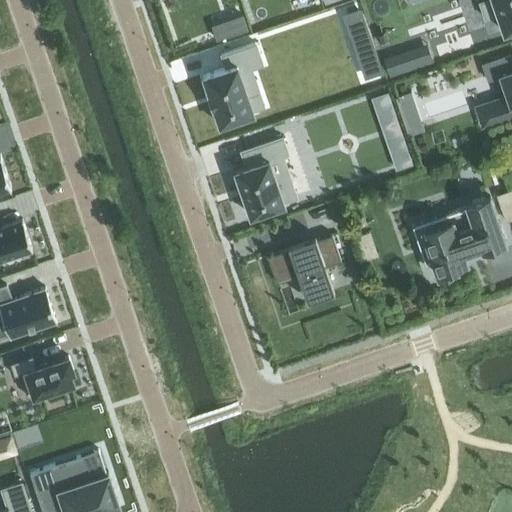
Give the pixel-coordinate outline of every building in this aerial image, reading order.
[(511,0),(482,0),(480,1),(485,17),(497,12),(504,31),(511,27),(511,0)] [(362,9),(345,15),(352,37),(369,31),(362,9)] [(226,67),(203,75),(209,93),(208,93),(213,106),(214,106),(220,124),(237,118),(238,123),(250,118),(249,114),(254,112),(253,110),(264,106),(259,91),(248,94),(237,64),(260,57),(255,42),(221,54),(226,67)] [(375,49),(359,55),(366,77),(383,71),(375,49)] [(511,53),(482,63),(488,80),(501,75),(509,96),(496,100),(493,101),(499,119),(511,114),(511,53)] [(246,165),(235,169),(250,215),(284,203),(284,201),(297,197),(283,154),(288,153),(283,136),(241,150),(246,165)] [(0,189),(10,186),(0,157),(0,156),(0,189)] [(511,189),(497,195),(506,222),(511,220),(511,189)] [(467,206),(449,212),(451,220),(422,230),(427,244),(420,247),(425,262),(432,259),(438,275),(457,268),(456,265),(467,261),(464,252),(481,246),(482,249),(505,241),(490,195),(466,203),(467,206)] [(0,259),(33,249),(22,218),(0,225),(0,259)] [(299,244),(278,252),(287,278),(299,274),(305,292),(331,284),(325,265),(341,260),(332,233),(311,240),(312,244),(300,248),(299,244)] [(7,284),(0,286),(0,307),(9,335),(57,320),(45,287),(12,298),(7,284)] [(32,354),(10,362),(14,375),(20,373),(28,396),(41,392),(42,395),(61,389),(59,385),(73,380),(70,371),(74,369),(68,354),(36,365),(32,354)] [(79,456),(31,473),(42,502),(61,496),(66,511),(90,511),(98,510),(98,511),(101,511),(100,509),(119,502),(108,471),(87,478),(79,456)] [(6,504),(0,506),(0,511),(31,511),(21,480),(0,487),(6,504)]
